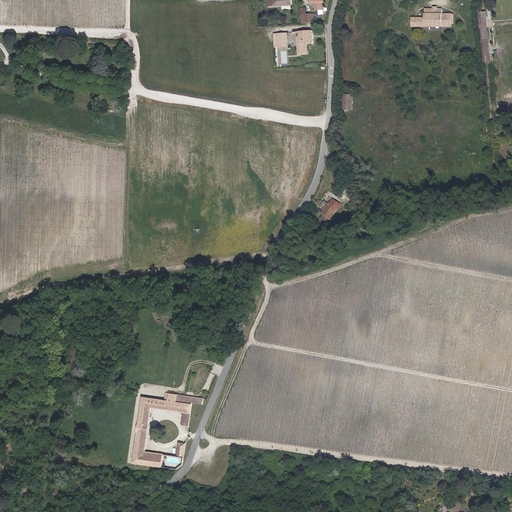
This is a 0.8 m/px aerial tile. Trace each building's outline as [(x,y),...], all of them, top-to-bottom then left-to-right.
[(269,0),(270,9),(294,7),(293,0),(275,0),(269,0)] [(325,10),(325,0),(311,0),(311,5),(315,5),(316,13),(320,12),(320,10),(325,10)] [(437,10),(429,10),(429,19),(420,19),(420,25),(433,25),(433,23),(444,23),(444,26),(451,26),(451,23),(454,23),(454,15),(445,15),(445,10),(441,10),(437,10)] [(480,26),(488,26),(488,12),(480,11),(480,26)] [(302,54),(311,53),(311,47),(318,47),(317,33),(302,34),(302,54)] [(282,36),(283,49),(292,48),(291,36),(282,36)] [(345,94),(344,110),(354,110),(354,94),(345,94)] [(327,205),(326,204),(319,215),(321,216),(318,220),(326,225),(329,222),(328,221),(335,210),(336,211),(339,206),(331,201),(328,205),(327,205)] [(141,400),(131,466),(162,469),(163,456),(142,453),(149,410),(182,414),(180,425),(188,426),(191,404),(201,405),(202,399),(177,396),(175,403),(175,404),(141,400)] [(177,444),(174,457),(182,458),(185,445),(177,444)]
